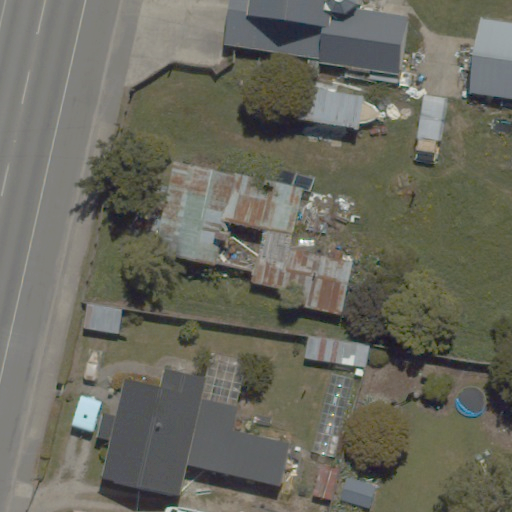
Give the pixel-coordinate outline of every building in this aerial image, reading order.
[(344,0),(244,0),(236,49),(399,78),(409,23),(343,11),(344,0)] [(511,22),(482,17),(469,88),(511,96),(511,22)] [(374,96),(300,87),(295,131),(369,140),(374,96)] [(511,118),(474,115),(471,151),(511,154),(511,118)] [(339,147),(325,185),(421,219),(434,181),(339,147)] [(327,200),(176,164),(151,266),(345,312),(359,253),(317,243),(327,200)] [(125,389),(103,488),(183,506),(211,383),(170,374),(165,398),(125,389)] [(144,511),(145,506),(66,502),(65,511),(144,511)]
